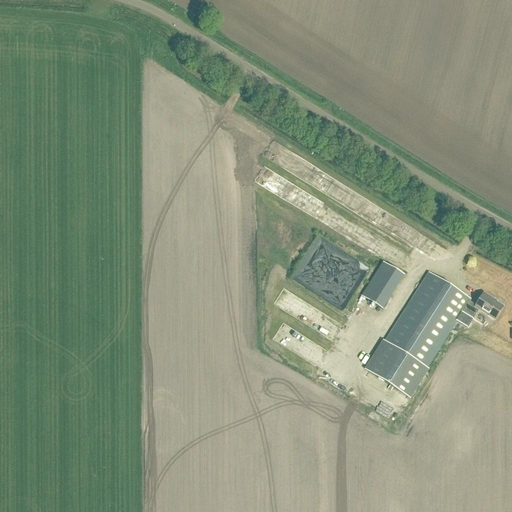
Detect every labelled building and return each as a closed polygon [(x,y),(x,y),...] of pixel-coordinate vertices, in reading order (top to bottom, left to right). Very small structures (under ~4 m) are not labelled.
[(300,181),(323,194),(330,183),(307,169),(301,179),(300,181)] [(341,235),(341,236),(346,231),(331,218),(321,228),(336,241),(341,235)] [(340,304),(361,277),(344,264),(341,267),(339,266),(328,280),(324,277),(318,272),(312,280),(317,283),(315,285),(340,304)] [(380,271),(361,307),(384,319),(403,283),(380,271)] [(475,305),(468,301),(470,299),(429,273),(386,342),(383,341),(364,370),(410,400),(429,370),(427,368),(461,313),(472,320),(478,311),(494,321),(503,307),(492,300),(492,299),(483,293),(475,305)] [(358,308),(355,320),(361,321),(365,309),(358,308)] [(333,342),(339,333),(322,321),(323,320),(316,315),(311,323),(319,329),(317,332),(333,342)] [(469,338),(475,327),(463,320),(457,330),(469,338)]
